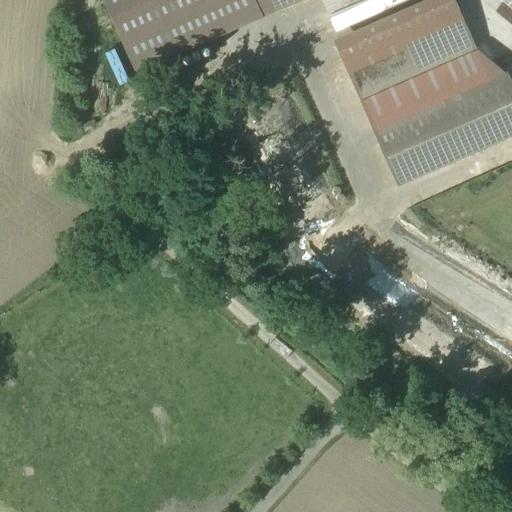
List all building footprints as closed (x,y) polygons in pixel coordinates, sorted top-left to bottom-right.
[(105,0),(139,74),(306,0),(105,0)] [(382,15),(375,0),(372,0),(328,18),(334,34),(382,15)] [(455,0),(424,0),(332,40),(359,101),(477,49),(455,0)] [(511,0),(506,0),(503,4),(511,11),(511,0)] [(477,49),(359,101),(397,189),(511,138),(511,78),(509,71),(477,49)]
